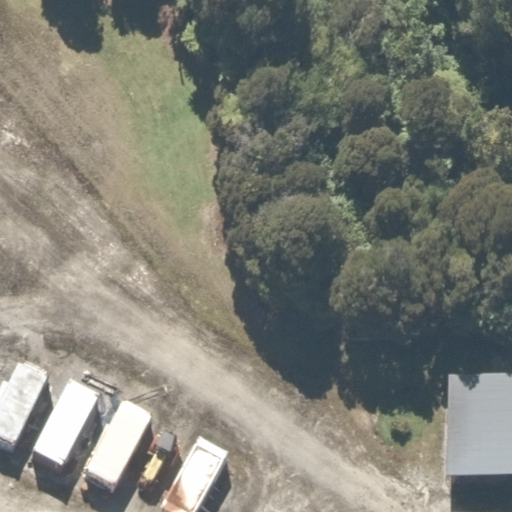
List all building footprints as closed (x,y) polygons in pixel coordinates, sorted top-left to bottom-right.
[(48,379),(15,361),(0,388),(0,446),(8,451),(48,379)] [(97,398),(64,380),(22,454),(55,473),(97,398)] [(511,382),(440,382),(439,479),(511,479),(511,382)] [(149,417),(117,400),(76,473),(107,490),(149,417)] [(210,511),(239,458),(193,434),(153,510),(156,511),(210,511)]
